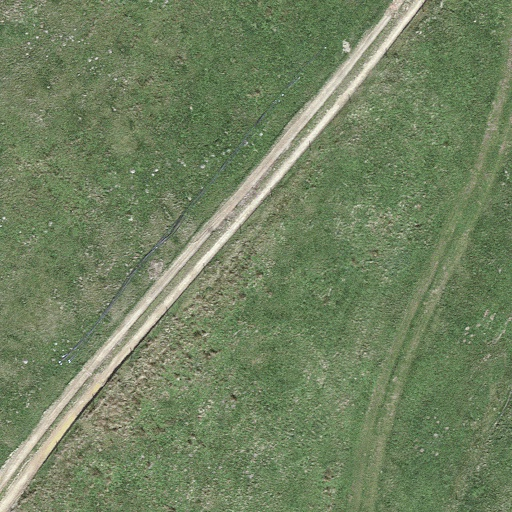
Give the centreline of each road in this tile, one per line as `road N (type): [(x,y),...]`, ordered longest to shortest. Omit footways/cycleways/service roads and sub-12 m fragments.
road 1 (track): [(408,0),(72,402),(0,504)]
road 2 (track): [(511,78),(477,197),(391,390),(365,511)]
